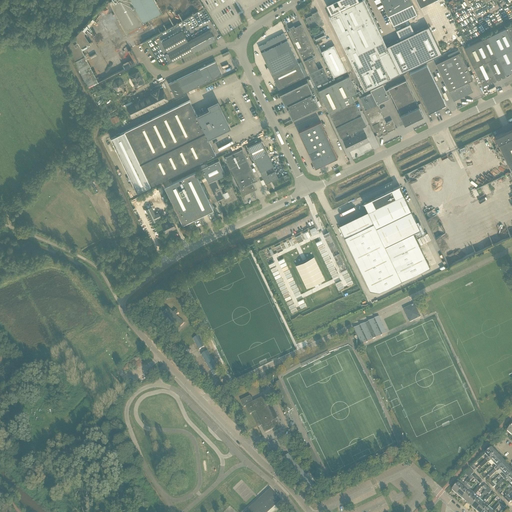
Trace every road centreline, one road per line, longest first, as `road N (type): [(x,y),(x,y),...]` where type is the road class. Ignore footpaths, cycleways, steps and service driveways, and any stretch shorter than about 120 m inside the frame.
road 1 (unclassified): [(309,511),(150,346),(121,303),(183,253),(307,191)]
road 2 (unknown): [(329,210),(367,289),(378,294),(396,286),(438,260),(398,175)]
road 3 (track): [(66,35),(64,52),(93,116),(2,225)]
road 4 (unclassified): [(307,191),(511,92)]
road 5 (unknown): [(231,84),(108,136),(131,190)]
road 6 (unclassified): [(307,191),(241,46)]
road 7 (unknown): [(166,264),(143,212),(146,201),(166,205),(189,250)]
